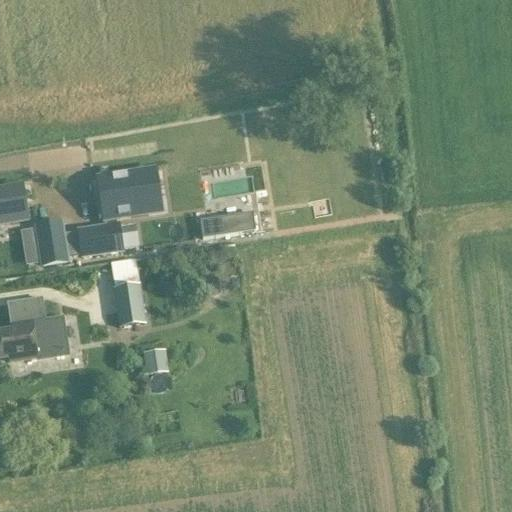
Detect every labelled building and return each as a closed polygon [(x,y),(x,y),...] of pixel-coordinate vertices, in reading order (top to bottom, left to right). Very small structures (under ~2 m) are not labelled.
[(105,228),(96,230),(97,231),(101,255),(122,252),(118,226),(117,226),(116,220),(148,215),(146,199),(158,198),(154,173),(127,177),(127,176),(126,176),(126,178),(113,179),(113,178),(112,178),(112,179),(97,181),(103,221),(104,221),(105,228)] [(0,226),(27,222),(22,188),(0,191),(0,226)] [(253,214),(199,222),(202,241),(256,233),(253,214)] [(61,224),(36,228),(36,231),(41,265),(42,268),(68,264),(67,258),(63,236),(61,224)] [(113,290),(116,312),(130,310),(133,328),(145,326),(139,287),(113,290)] [(0,360),(9,359),(9,364),(65,355),(61,322),(44,324),(41,300),(8,305),(9,311),(12,311),(14,324),(18,327),(18,331),(0,333),(0,360)] [(165,349),(143,352),(145,374),(168,371),(165,349)]
